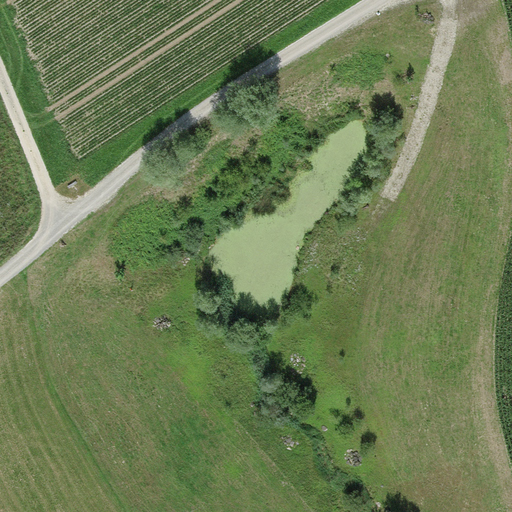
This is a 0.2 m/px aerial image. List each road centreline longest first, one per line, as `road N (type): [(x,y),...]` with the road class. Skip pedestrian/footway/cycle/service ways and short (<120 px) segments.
road 1 (track): [(0,278),(212,106),(381,0)]
road 2 (track): [(62,225),(0,80)]
